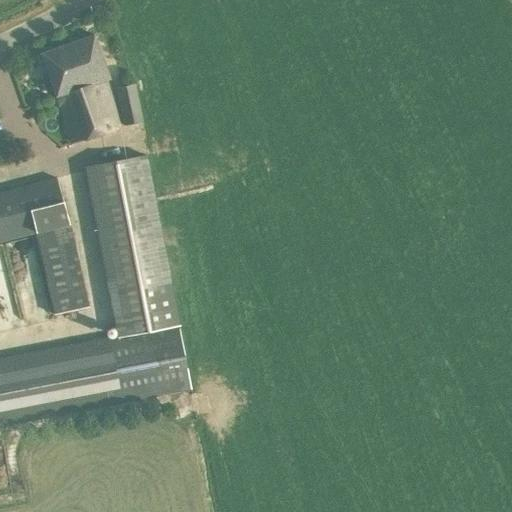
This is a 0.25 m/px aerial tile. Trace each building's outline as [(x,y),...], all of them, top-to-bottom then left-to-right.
[(74,144),(119,127),(105,80),(110,78),(94,35),(42,55),(74,144)] [(125,125),(143,121),(135,83),(117,87),(125,125)] [(120,337),(180,325),(148,157),(87,169),(120,337)] [(57,316),(93,307),(59,180),(0,195),(0,244),(37,234),(57,316)] [(19,286),(38,280),(35,269),(15,274),(19,286)] [(180,325),(120,337),(0,361),(0,428),(193,390),(180,325)]
